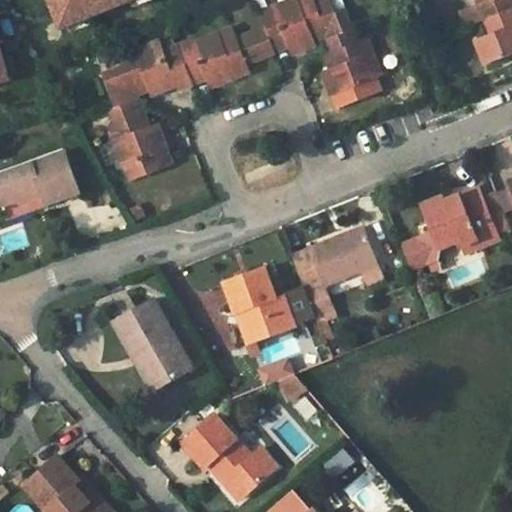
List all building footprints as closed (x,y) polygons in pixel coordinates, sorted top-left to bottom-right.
[(52,0),(63,26),(128,0),(52,0)] [(248,63),(274,53),(288,47),(291,56),(317,45),(315,41),(327,37),(329,41),(352,32),(343,11),(337,13),(331,0),(296,0),(259,15),(264,29),(239,39),(226,44),(221,33),(194,44),(193,40),(179,45),(195,84),(207,79),(210,87),(252,71),(248,63)] [(511,0),(479,0),(487,21),(511,10),(511,0)] [(511,10),(487,21),(493,34),(477,41),(487,66),(511,56),(511,10)] [(234,28),(221,33),(226,44),(239,39),(234,28)] [(334,53),(326,55),(332,69),(324,72),(339,110),(382,93),(376,81),(382,78),(366,39),(362,42),(357,30),(352,32),(329,41),(334,53)] [(179,90),(195,84),(179,45),(165,50),(161,41),(132,53),(135,62),(125,66),(103,74),(116,107),(139,99),(137,94),(148,90),(151,95),(177,84),(179,90)] [(0,81),(10,79),(9,75),(2,51),(0,45),(0,81)] [(2,51),(9,75),(18,72),(11,48),(2,51)] [(135,62),(132,53),(121,57),(125,66),(135,62)] [(116,107),(111,110),(116,122),(111,124),(117,138),(115,139),(125,168),(127,167),(132,181),(173,165),(157,123),(149,126),(139,99),(116,107)] [(44,197),(47,203),(79,192),(65,154),(0,177),(0,195),(6,211),(44,197)] [(511,195),(510,190),(497,196),(503,212),(511,208),(511,195)] [(475,241),(479,248),(499,240),(497,236),(482,199),(479,191),(445,204),(443,200),(424,207),(435,234),(417,241),(427,266),(431,265),(434,273),(442,270),(438,261),(441,249),(461,241),(463,246),(475,241)] [(496,194),(482,199),(497,236),(511,231),(503,212),(497,196),(496,194)] [(8,217),(47,203),(44,197),(6,211),(8,217)] [(307,294),(325,287),(360,273),(366,287),(385,279),(364,227),(291,255),(304,289),(307,294)] [(417,241),(402,247),(413,272),(427,266),(417,241)] [(466,253),(479,248),(475,241),(463,246),(466,253)] [(307,294),(304,289),(276,299),(264,268),(224,281),(237,316),(244,313),(255,343),(296,329),(294,325),(315,317),(307,294)] [(307,294),(315,317),(334,310),(325,287),(307,294)] [(114,322),(128,347),(138,342),(163,386),(194,369),(154,299),(114,322)] [(244,313),(237,316),(247,346),(255,343),(244,313)] [(138,342),(128,347),(154,391),(163,386),(138,342)] [(294,373),(276,381),(287,400),(306,388),(294,373)] [(308,396),(294,405),(306,422),(319,413),(308,396)] [(231,476),(246,494),(277,467),(261,449),(251,457),(216,415),(182,444),(203,469),(208,465),(213,461),(228,478),(231,476)] [(339,447),(322,470),(337,482),(354,458),(339,447)] [(114,511),(99,495),(91,502),(75,484),(79,480),(58,455),(23,485),(46,511),(114,511)] [(213,461),(208,465),(239,500),(246,494),(231,476),(228,478),(213,461)] [(84,476),(79,480),(75,484),(91,502),(99,495),(84,476)]
